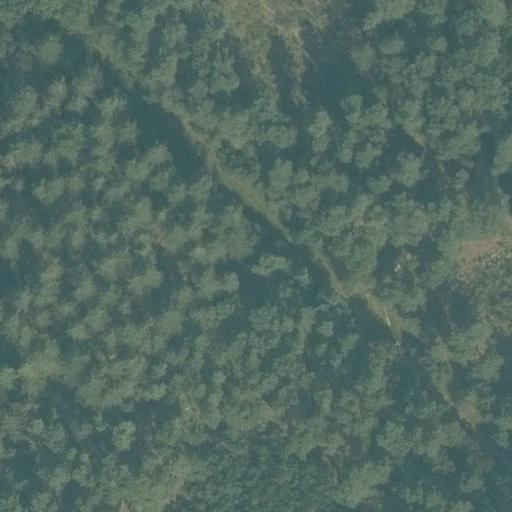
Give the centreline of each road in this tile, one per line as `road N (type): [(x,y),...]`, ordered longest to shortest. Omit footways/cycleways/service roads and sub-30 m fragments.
road 1 (track): [(360,311),(39,15)]
road 2 (track): [(511,455),(360,311)]
road 3 (unknown): [(473,227),(360,311)]
